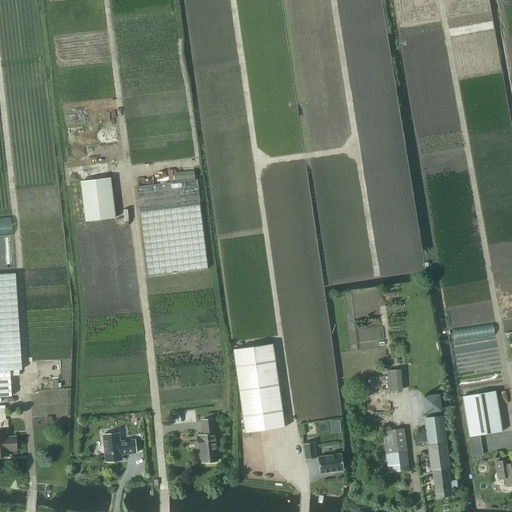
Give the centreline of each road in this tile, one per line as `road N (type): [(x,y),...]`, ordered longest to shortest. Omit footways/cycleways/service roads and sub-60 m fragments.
road 1 (track): [(304,493),(231,0)]
road 2 (track): [(511,386),(440,0)]
road 3 (track): [(26,378),(0,87)]
road 4 (track): [(331,0),(354,148),(254,163)]
road 5 (track): [(129,170),(105,0)]
road 6 (track): [(140,272),(129,170),(196,162)]
road 7 (track): [(406,409),(402,365),(388,364),(379,293)]
road 8 (track): [(354,148),(375,275)]
